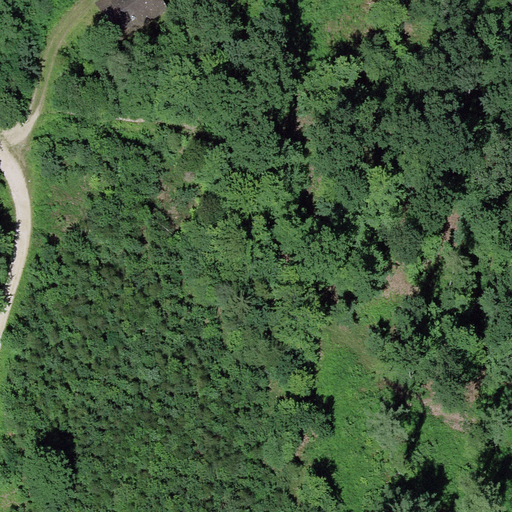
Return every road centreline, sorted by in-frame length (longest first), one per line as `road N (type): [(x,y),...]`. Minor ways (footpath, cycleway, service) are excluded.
road 1 (track): [(0,317),(28,226),(24,190),(0,155)]
road 2 (track): [(0,137),(18,134),(31,115),(56,34),(86,0)]
